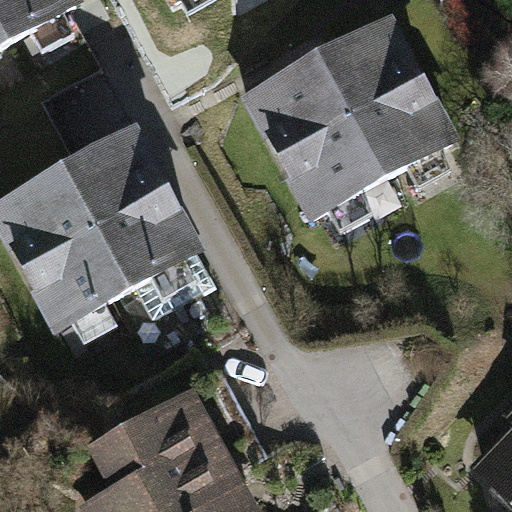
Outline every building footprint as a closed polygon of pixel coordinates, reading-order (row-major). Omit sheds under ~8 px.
[(84,0),(0,0),(0,49),(85,1),(84,0)] [(390,13),(241,95),(310,220),(459,138),(390,13)] [(141,126),(0,203),(0,230),(56,332),(132,290),(153,327),(218,291),(197,253),(208,248),(141,126)] [(264,511),(197,386),(89,444),(112,487),(80,504),(84,511),(264,511)] [(511,511),(511,407),(499,420),(506,428),(467,470),(511,511)]
